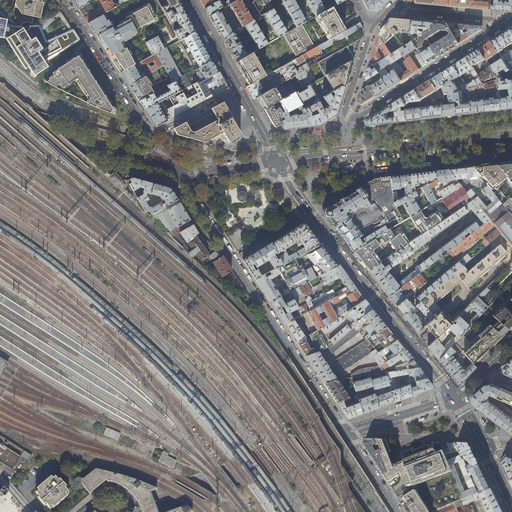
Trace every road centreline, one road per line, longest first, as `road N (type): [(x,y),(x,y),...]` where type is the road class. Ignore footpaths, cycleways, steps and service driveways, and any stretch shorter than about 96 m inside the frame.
road 1 (residential): [(175,171),(345,432)]
road 2 (residential): [(393,5),(369,35),(346,106),(353,118),(506,22)]
road 3 (tertiary): [(454,398),(306,209)]
road 4 (primary): [(277,161),(511,135)]
road 5 (secondary): [(131,509),(345,432)]
road 6 (residential): [(175,171),(63,0)]
road 7 (tertiary): [(189,0),(277,161)]
road 8 (residential): [(0,55),(82,142)]
